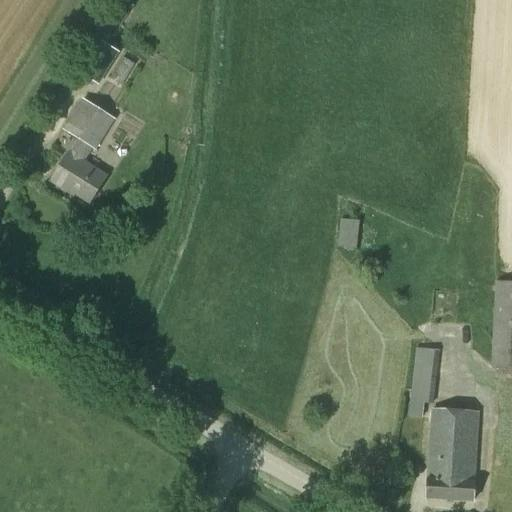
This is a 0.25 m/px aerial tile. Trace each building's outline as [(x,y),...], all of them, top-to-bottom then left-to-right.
[(124,0),(114,0),(92,36),(101,42),(102,42),(106,35),(112,39),(133,6),(124,0)] [(98,86),(119,53),(102,42),(101,42),(80,75),(98,86)] [(95,151),(115,120),(84,100),(64,131),(79,140),(52,182),(69,194),(71,191),(90,203),(106,177),(83,162),(91,148),(95,151)] [(356,249),(358,221),(340,220),(337,248),(356,249)] [(511,368),(511,282),(496,282),(491,367),(511,368)] [(433,404),(439,352),(415,349),(408,417),(421,418),(423,403),(433,404)] [(473,482),(477,414),(433,411),(428,479),(427,479),(426,499),(473,502),(474,482),(473,482)]
